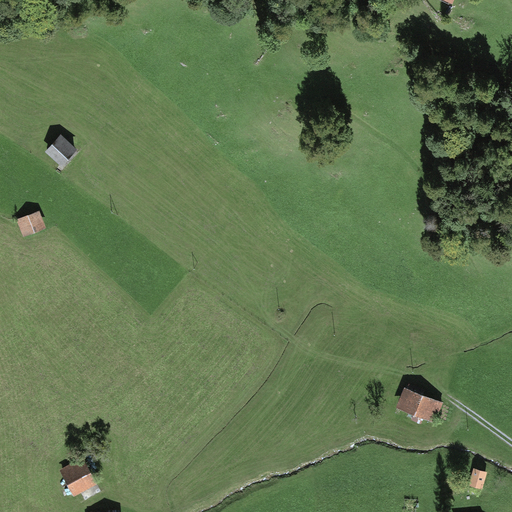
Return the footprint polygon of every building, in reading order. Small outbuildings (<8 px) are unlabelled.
[(61,135),(48,149),(61,162),(74,148),(61,135)] [(19,219),(25,233),(43,226),(37,212),(19,219)] [(411,385),(402,405),(414,410),(411,418),(418,421),(421,413),(435,419),(441,403),(421,395),(424,390),(411,385)] [(81,458),(62,469),(74,490),(93,480),(81,458)] [(474,471),(471,481),(482,484),(485,474),(474,471)]
